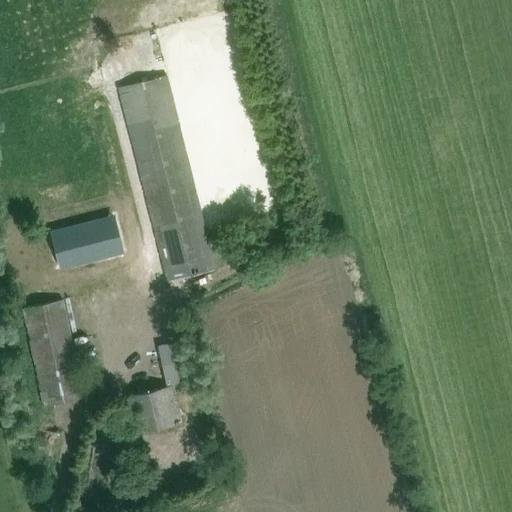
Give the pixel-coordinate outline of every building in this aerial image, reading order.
[(215,269),(167,74),(118,86),(167,281),(215,269)] [(60,266),(122,251),(113,216),(51,232),(60,266)] [(155,269),(141,271),(144,291),(158,289),(155,269)] [(85,396),(64,298),(20,307),(42,406),(85,396)] [(173,345),(164,347),(173,385),(182,383),(173,345)] [(124,397),(133,434),(182,422),(173,385),(124,397)]
